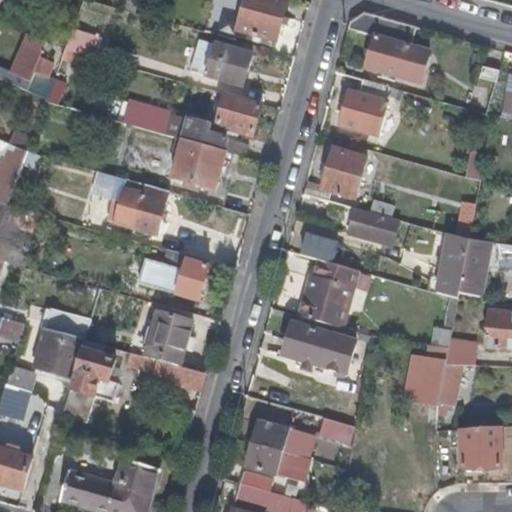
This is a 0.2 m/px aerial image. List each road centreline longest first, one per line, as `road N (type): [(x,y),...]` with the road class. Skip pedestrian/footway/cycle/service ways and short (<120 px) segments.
road 1 (residential): [(330,0),(183,511)]
road 2 (residential): [(360,0),(511,40)]
